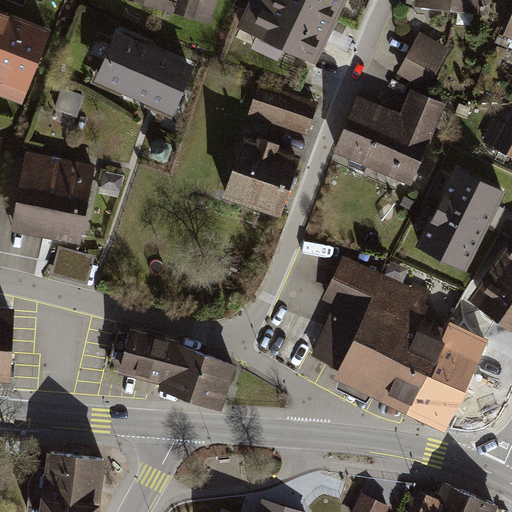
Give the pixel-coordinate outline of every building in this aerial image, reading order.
[(166,0),(214,15),(218,0),(166,0)] [(243,0),(232,27),(315,61),(340,0),(243,0)] [(413,0),(413,7),(449,9),(449,0),(413,0)] [(488,0),(449,0),(449,9),(487,11),(488,0)] [(0,87),(25,96),(48,28),(0,11),(0,87)] [(511,13),(502,43),(511,46),(511,13)] [(393,73),(425,92),(449,49),(418,31),(393,73)] [(192,66),(115,32),(93,82),(169,116),(192,66)] [(305,134),(313,105),(257,88),(248,117),(305,134)] [(335,153),(410,189),(433,143),(417,135),(432,103),(407,91),(395,116),(361,100),(335,153)] [(221,192),(269,210),(290,154),(242,137),(221,192)] [(26,154),(10,232),(74,245),(90,167),(26,154)] [(505,190),(454,165),(413,248),(464,273),(505,190)] [(464,295),(511,328),(511,236),(508,233),(464,295)] [(360,317),(332,374),(407,410),(445,332),(415,317),(424,298),(343,259),(323,299),(360,317)] [(445,332),(407,410),(440,427),(492,326),(456,309),(445,332)] [(183,368),(177,345),(128,328),(117,372),(158,385),(183,368)] [(158,385),(217,408),(233,368),(177,345),(183,368),(158,385)] [(102,511),(113,461),(55,449),(41,511),(102,511)] [(11,456),(0,454),(0,491),(7,492),(11,456)] [(427,511),(497,511),(500,505),(440,481),(427,511)] [(386,511),(389,508),(362,493),(351,511),(386,511)] [(282,511),(245,500),(241,511),(282,511)]
